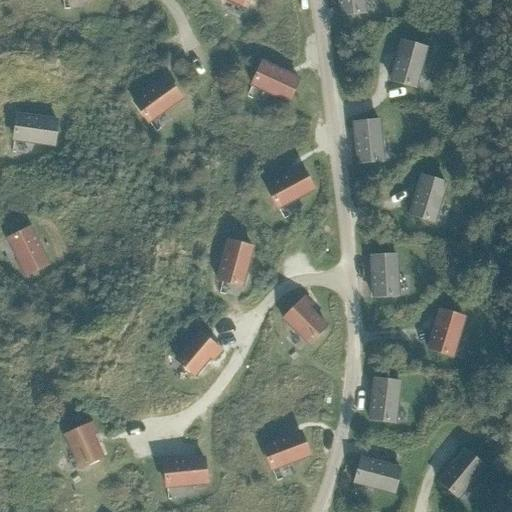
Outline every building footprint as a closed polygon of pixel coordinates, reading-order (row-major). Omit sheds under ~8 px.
[(363,0),(338,0),(340,15),(365,12),(363,0)] [(401,41),(390,80),(415,87),(426,48),(401,41)] [(262,62),(251,85),(288,102),(299,79),(262,62)] [(166,78),(133,101),(148,122),(181,99),(166,78)] [(17,115),(13,140),(53,145),(56,120),(17,115)] [(378,121),(352,123),(357,163),(383,160),(378,121)] [(301,167),(266,186),(278,209),(313,190),(301,167)] [(421,176),(409,214),(434,222),(445,184),(421,176)] [(31,228),(8,239),(25,275),(48,264),(31,228)] [(227,240),(217,279),(241,285),(252,247),(227,240)] [(396,255),(370,256),(372,296),(398,295),(396,255)] [(305,297),(283,319),(308,344),(326,326),(310,309),(313,306),(305,297)] [(439,311),(428,349),(453,356),(464,318),(439,311)] [(198,332),(175,359),(195,375),(210,357),(214,360),(221,351),(198,332)] [(374,379),(369,419),(394,422),(399,382),(374,379)] [(92,423),(64,436),(79,468),(102,457),(92,435),(96,434),(92,423)] [(300,431),(262,446),(271,470),(309,456),(300,431)] [(464,450),(438,481),(458,497),(484,467),(464,450)] [(361,457),(354,482),(393,493),(400,468),(361,457)] [(204,458),(164,462),(166,487),(206,483),(204,458)]
